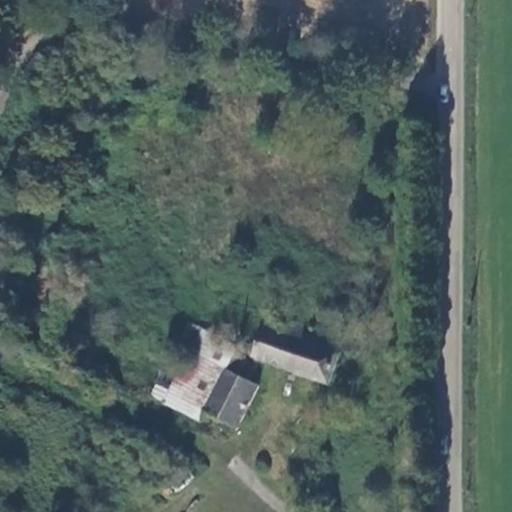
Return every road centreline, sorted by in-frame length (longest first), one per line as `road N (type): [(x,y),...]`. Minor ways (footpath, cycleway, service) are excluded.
road 1 (tertiary): [(449,511),(451,0)]
road 2 (track): [(277,511),(0,299)]
